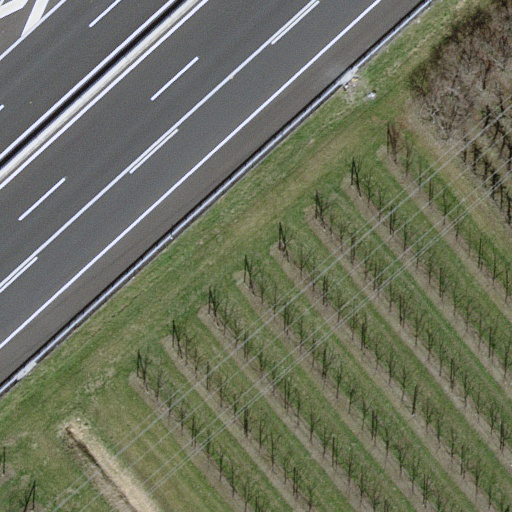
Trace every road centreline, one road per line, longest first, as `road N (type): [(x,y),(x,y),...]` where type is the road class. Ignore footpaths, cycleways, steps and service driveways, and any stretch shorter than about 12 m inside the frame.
road 1 (motorway): [(0,242),(267,0)]
road 2 (motorway): [(119,0),(0,108)]
